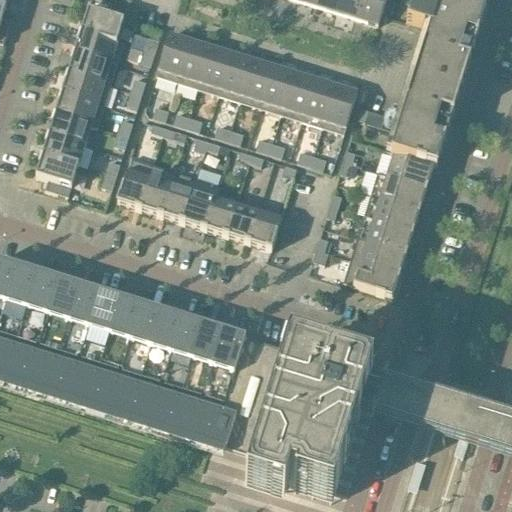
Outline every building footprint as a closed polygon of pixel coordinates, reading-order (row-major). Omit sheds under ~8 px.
[(314,11),(316,0),(294,0),(293,4),(314,11)] [(334,17),(339,0),(316,0),(314,11),(334,17)] [(355,24),(362,0),(339,0),(334,17),(355,24)] [(362,0),(355,24),(377,30),(386,0),(362,0)] [(469,63),(484,14),(440,0),(436,0),(438,1),(433,17),(410,9),(404,28),(422,34),(418,48),(402,100),(384,157),(389,159),(389,158),(435,172),(453,115),(469,63)] [(482,12),(485,0),(440,0),(484,14),(485,13),(482,12)] [(116,45),(122,25),(107,20),(110,8),(91,2),(87,14),(86,14),(80,36),(122,49),(123,47),(116,45)] [(0,10),(0,49),(2,50),(10,26),(1,23),(5,12),(0,10)] [(116,70),(122,49),(80,36),(73,56),(116,70)] [(176,88),(190,46),(168,39),(155,81),(176,88)] [(142,55),(153,59),(157,46),(146,42),(142,55)] [(197,94),(210,52),(190,46),(176,88),(197,94)] [(218,101),(231,59),(210,52),(197,94),(218,101)] [(149,72),(153,59),(142,55),(138,68),(149,72)] [(109,90),(116,70),(73,56),(67,77),(109,90)] [(238,107),(251,65),(231,59),(218,101),(238,107)] [(259,114),(272,72),(251,65),(238,107),(259,114)] [(280,120),(293,78),(272,72),(259,114),(280,120)] [(103,111),(109,90),(67,77),(60,98),(103,111)] [(300,127),(313,84),(293,78),(280,120),(300,127)] [(130,96),(141,100),(144,87),(133,84),(130,96)] [(321,133),(334,91),(313,84),(300,127),(321,133)] [(334,91),(321,133),(342,140),(356,98),(334,91)] [(136,113),(141,100),(130,96),(125,110),(136,113)] [(97,131),(103,111),(60,98),(54,118),(97,131)] [(155,112),(151,123),(164,127),(167,116),(155,112)] [(364,127),(367,116),(359,113),(356,125),(364,127)] [(96,133),(97,131),(54,118),(48,139),(83,150),(89,131),(96,133)] [(175,119),(172,129),(185,133),(188,123),(175,119)] [(188,123),(185,133),(198,137),(201,127),(188,123)] [(117,138),(128,141),(132,128),(121,125),(117,138)] [(160,141),(163,133),(152,129),(150,137),(160,141)] [(226,146),(229,136),(216,132),(213,142),(226,146)] [(163,133),(160,141),(173,145),(175,137),(163,133)] [(229,136),(226,146),(239,150),(242,140),(229,136)] [(124,154),(128,141),(117,138),(113,151),(124,154)] [(77,171),(83,150),(48,139),(41,159),(77,171)] [(193,151),(192,155),(203,159),(204,154),(206,146),(196,143),(193,151)] [(267,159),(271,149),(258,145),(254,155),(267,159)] [(206,146),(204,154),(216,158),(219,150),(206,146)] [(271,149),(267,159),(280,163),(284,153),(271,149)] [(342,168),(350,170),(354,159),(346,156),(342,168)] [(248,168),(250,160),(239,157),(237,165),(248,168)] [(309,172),(312,162),(299,157),(296,168),(309,172)] [(435,173),(435,172),(389,158),(389,159),(392,160),(386,180),(376,177),(376,178),(426,194),(432,173),(435,173)] [(70,192),(77,171),(41,159),(34,181),(70,192)] [(250,160),(248,168),(260,172),(262,164),(250,160)] [(312,162),(309,172),(321,176),(325,166),(312,162)] [(138,214),(151,170),(129,164),(121,189),(118,199),(116,207),(138,214)] [(104,179),(115,182),(119,169),(108,166),(104,179)] [(347,182),(350,170),(342,168),(339,179),(347,182)] [(159,221),(173,177),(151,170),(138,214),(159,221)] [(293,182),(295,174),(284,171),(281,178),(293,182)] [(181,228),(195,184),(173,177),(159,221),(181,228)] [(419,215),(426,194),(376,178),(369,200),(419,215)] [(111,195),(115,182),(104,179),(100,192),(111,195)] [(203,235),(217,191),(195,184),(181,228),(203,235)] [(225,242),(235,207),(215,201),(218,191),(217,191),(203,235),(225,242)] [(329,211),(337,214),(340,202),(332,200),(329,211)] [(412,237),(419,215),(369,200),(362,222),(412,237)] [(246,248),(257,214),(235,207),(225,242),(246,248)] [(333,225),(337,214),(329,211),(325,223),(333,225)] [(257,214),(246,248),(270,256),(276,238),(276,237),(281,221),(257,214)] [(405,259),(412,237),(362,222),(356,244),(405,259)] [(315,255),(323,257),(327,246),(319,243),(315,255)] [(398,281),(405,259),(356,244),(349,265),(398,281)] [(320,269),(323,257),(315,255),(312,266),(320,269)] [(391,303),(398,281),(349,265),(342,288),(373,298),(383,301),(391,303)] [(245,343),(93,295),(0,266),(0,382),(205,447),(225,453),(240,457),(254,462),(243,495),(263,501),(282,507),(288,489),(293,491),(292,496),(320,505),(330,508),(355,430),(359,416),(361,409),(366,393),(367,392),(370,382),(288,356),(245,343)] [(511,426),(370,382),(367,392),(366,393),(361,409),(511,455),(511,426)]
